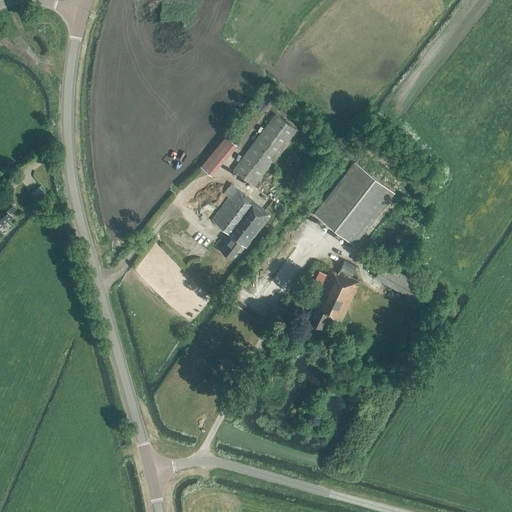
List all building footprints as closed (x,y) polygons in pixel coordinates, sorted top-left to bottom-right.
[(254,186),(296,129),(276,114),(234,171),(254,186)] [(234,142),(225,136),(200,166),(208,173),(234,142)] [(353,245),(393,192),(354,162),(313,214),(353,245)] [(246,247),(270,216),(264,211),(264,210),(231,183),(223,194),(230,200),(213,221),(232,236),(221,251),(231,258),(241,244),(246,247)] [(42,186),(33,190),(36,199),(46,196),(42,186)] [(0,225),(12,216),(10,213),(16,208),(15,207),(16,205),(13,202),(11,202),(8,199),(0,206),(0,225)] [(355,267),(343,261),(337,274),(329,270),(327,275),(319,271),(313,284),(321,288),(317,297),(315,296),(315,295),(310,292),(307,298),(314,302),(310,311),(311,312),(307,321),(324,329),(328,320),(339,325),(359,282),(350,278),(355,267)] [(411,297),(418,283),(382,263),(374,277),(411,297)]
